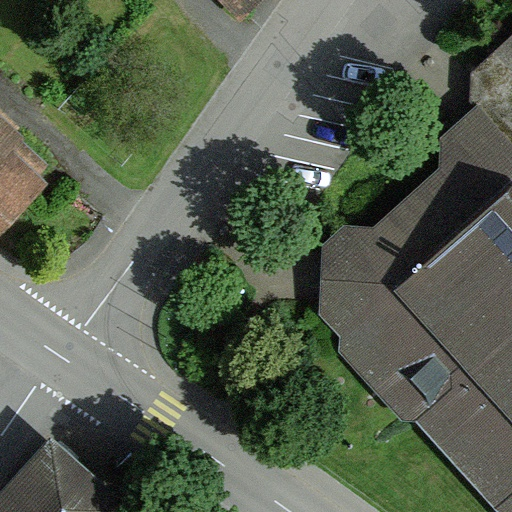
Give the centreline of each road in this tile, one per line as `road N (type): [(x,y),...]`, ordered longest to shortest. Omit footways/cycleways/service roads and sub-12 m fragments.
road 1 (residential): [(57,354),(315,0)]
road 2 (tertiary): [(57,354),(295,511)]
